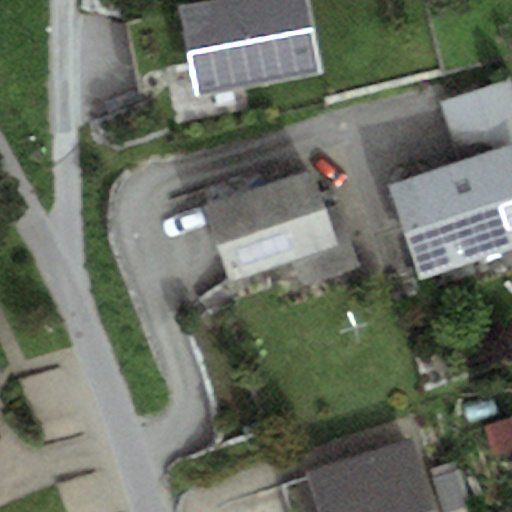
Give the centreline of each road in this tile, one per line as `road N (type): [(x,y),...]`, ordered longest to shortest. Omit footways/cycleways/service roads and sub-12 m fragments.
road 1 (residential): [(83,334),(64,192),(63,0)]
road 2 (residential): [(83,334),(146,511)]
road 3 (residential): [(0,167),(83,334)]
